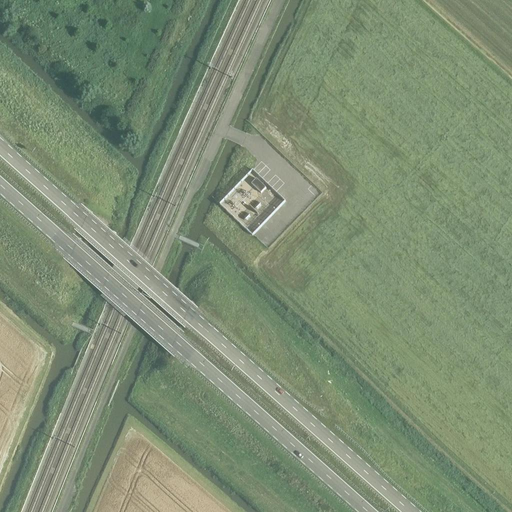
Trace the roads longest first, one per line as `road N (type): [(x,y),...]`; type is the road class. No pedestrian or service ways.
road 1 (primary): [(416,511),(0,146)]
road 2 (primary): [(0,185),(365,511)]
road 3 (track): [(136,117),(190,0)]
